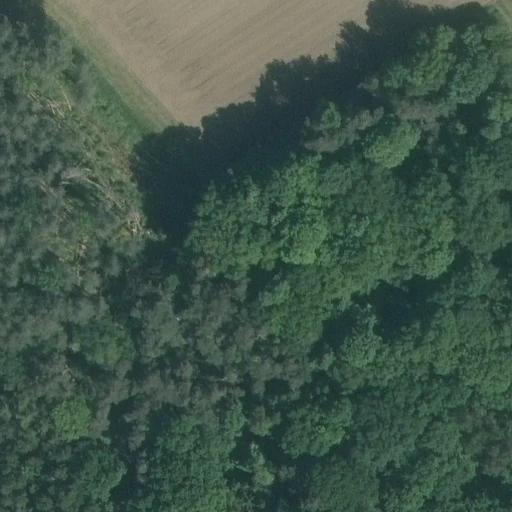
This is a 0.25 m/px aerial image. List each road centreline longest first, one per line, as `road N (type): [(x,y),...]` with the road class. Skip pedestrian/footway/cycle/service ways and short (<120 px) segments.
road 1 (track): [(136,511),(511,300)]
road 2 (track): [(347,393),(186,158)]
